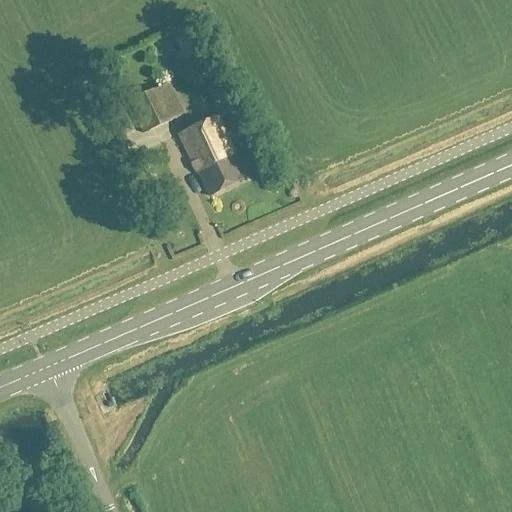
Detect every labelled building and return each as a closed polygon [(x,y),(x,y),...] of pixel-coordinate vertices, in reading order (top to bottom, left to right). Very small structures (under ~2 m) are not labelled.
[(202,52),(189,23),(169,32),(182,61),(202,52)] [(128,102),(143,134),(176,119),(161,87),(128,102)] [(245,179),(217,118),(179,136),(207,197),(245,179)] [(249,123),(241,127),(245,136),(253,132),(249,123)] [(172,124),(160,132),(167,142),(179,133),(172,124)]
